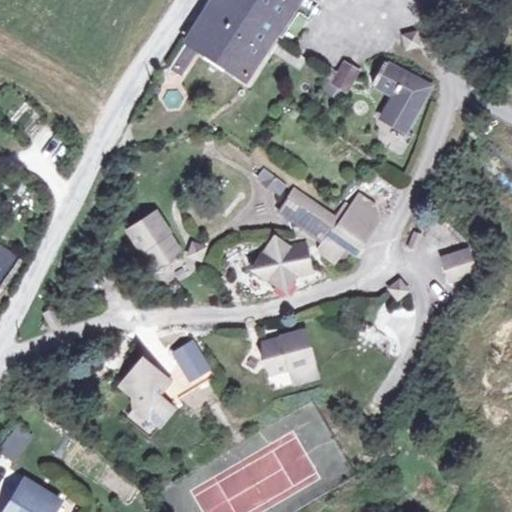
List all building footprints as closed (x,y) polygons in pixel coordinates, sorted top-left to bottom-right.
[(191,0),(165,44),(241,85),(295,0),(191,0)] [(382,21),(370,13),(359,31),(371,39),(382,21)] [(401,32),(404,47),(420,44),(417,29),(401,32)] [(374,55),(358,80),(382,97),(371,115),(388,129),(415,85),(374,55)] [(342,59),(332,84),(350,91),(360,66),(342,59)] [(263,168),(256,179),(280,195),(287,184),(263,168)] [(4,172),(0,176),(0,183),(13,196),(22,184),(11,173),(8,176),(4,172)] [(324,238),(327,231),(335,215),(333,214),(289,185),(276,208),(324,238)] [(335,215),(327,231),(352,249),(373,214),(345,196),(333,214),(335,215)] [(150,230),(122,255),(141,278),(170,254),(150,230)] [(191,240),(186,257),(203,261),(207,245),(191,240)] [(435,251),(441,271),(463,265),(459,245),(435,251)] [(250,261),(242,279),(277,301),(285,285),(303,282),(296,250),(250,261)] [(0,286),(15,265),(0,252),(0,286)] [(295,340),(259,350),(267,378),(302,368),(295,340)] [(131,372),(111,398),(138,419),(158,393),(131,372)] [(0,449),(15,459),(27,440),(12,431),(0,449)] [(18,483),(0,510),(0,511),(45,511),(50,505),(18,483)]
